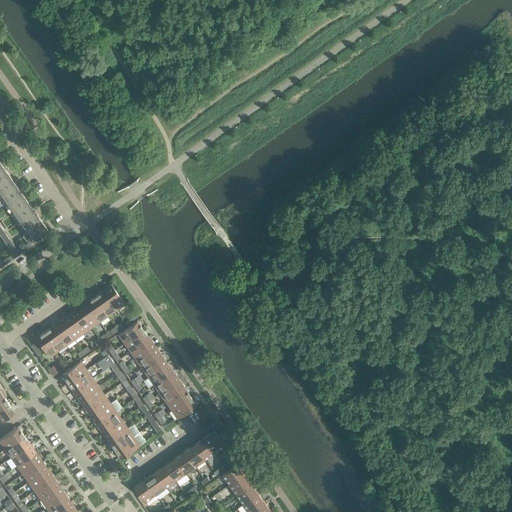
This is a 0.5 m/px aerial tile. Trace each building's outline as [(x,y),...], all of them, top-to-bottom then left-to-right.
[(0,197),(30,241),(32,239),(32,240),(33,239),(37,236),(41,233),(47,229),(37,215),(32,207),(25,197),(19,189),(12,179),(7,172),(0,162),(0,197)] [(111,285),(103,291),(116,310),(125,304),(111,285)] [(116,310),(103,291),(94,297),(108,316),(116,310)] [(108,316),(94,297),(86,302),(99,322),(108,316)] [(99,322),(86,302),(78,308),(91,328),(99,322)] [(91,328),(78,308),(69,314),(83,334),(91,328)] [(83,334),(69,314),(61,320),(74,339),(83,334)] [(74,339),(61,320),(52,326),(66,345),(74,339)] [(137,321),(118,334),(124,343),(143,330),(137,321)] [(66,345),(52,326),(44,332),(58,351),(66,345)] [(149,338),(143,330),(124,343),(130,351),(149,338)] [(58,351),(44,332),(35,338),(49,357),(58,351)] [(155,346),(149,338),(130,351),(136,360),(155,346)] [(161,355),(155,346),(136,360),(142,368),(161,355)] [(167,363),(161,355),(142,368),(147,376),(167,363)] [(80,361),(61,374),(67,383),(86,370),(80,361)] [(172,371),(167,363),(147,376),(153,385),(172,371)] [(55,366),(49,370),(53,376),(58,372),(55,366)] [(92,378),(86,370),(67,383),(73,392),(92,378)] [(178,380),(172,371),(153,385),(159,393),(178,380)] [(98,386),(92,378),(73,392),(79,400),(98,386)] [(184,388),(178,380),(159,393),(165,402),(184,388)] [(104,395),(98,386),(79,400),(85,408),(104,395)] [(190,396),(184,388),(165,402),(171,410),(190,396)] [(110,403),(104,395),(85,408),(91,417),(110,403)] [(196,405),(190,396),(171,410),(177,419),(196,405)] [(0,420),(14,411),(7,402),(0,407),(0,420)] [(116,411),(110,403),(91,417),(97,425),(116,411)] [(122,420),(116,411),(97,425),(102,433),(122,420)] [(127,428),(122,420),(102,433),(108,441),(127,428)] [(18,427),(0,439),(0,442),(5,449),(24,435),(18,427)] [(133,436),(127,428),(108,441),(114,450),(133,436)] [(214,430),(204,437),(215,452),(225,445),(214,430)] [(30,444),(24,435),(5,449),(10,457),(30,444)] [(139,445),(133,436),(114,450),(120,459),(139,445)] [(215,452),(204,437),(194,444),(205,459),(215,452)] [(36,452),(30,444),(10,457),(16,466),(36,452)] [(205,459),(194,444),(185,451),(195,466),(205,459)] [(195,466),(185,451),(175,458),(185,473),(195,466)] [(41,460),(36,452),(16,466),(22,474),(41,460)] [(185,473),(175,458),(165,465),(176,480),(185,473)] [(47,469),(41,460),(22,474),(28,482),(47,469)] [(245,474),(238,464),(223,474),(230,484),(245,474)] [(176,480),(165,465),(155,472),(166,487),(176,480)] [(53,477),(47,469),(28,482),(34,491),(53,477)] [(166,487),(155,472),(145,479),(156,494),(166,487)] [(252,484),(245,474),(230,484),(237,494),(252,484)] [(59,486),(53,477),(34,491),(40,499),(59,486)] [(160,499),(156,494),(145,479),(135,486),(150,506),(160,499)] [(259,493),(252,484),(237,494),(243,504),(259,493)] [(65,494),(59,486),(40,499),(46,508),(65,494)] [(252,511),(266,503),(259,493),(243,504),(249,511),(252,511)] [(57,511),(71,502),(65,494),(46,508),(48,511),(57,511)] [(75,511),(77,511),(71,502),(57,511),(75,511)] [(271,511),(266,503),(252,511),(271,511)]
